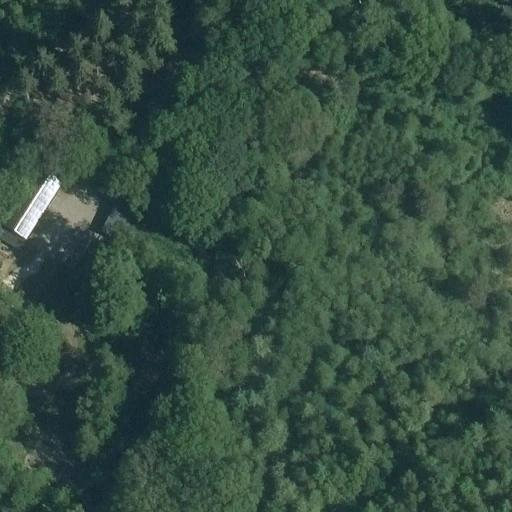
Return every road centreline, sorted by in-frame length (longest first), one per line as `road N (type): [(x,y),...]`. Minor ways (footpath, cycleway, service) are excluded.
road 1 (unclassified): [(43,249),(72,208),(109,195),(132,166),(215,0)]
road 2 (track): [(0,116),(60,48),(141,0)]
